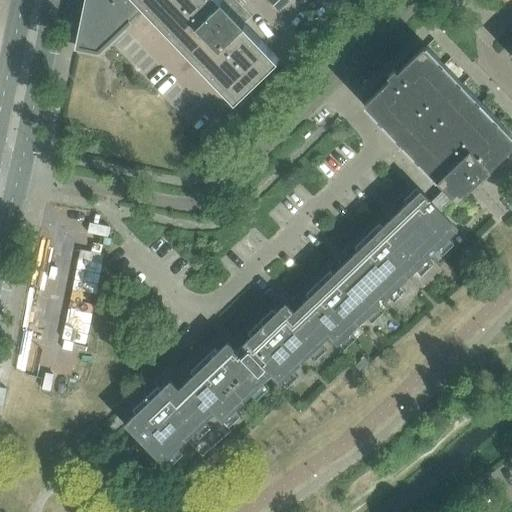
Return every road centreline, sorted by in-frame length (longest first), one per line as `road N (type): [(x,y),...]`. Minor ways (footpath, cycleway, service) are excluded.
road 1 (residential): [(19,172),(200,204),(418,0)]
road 2 (secondary): [(19,172),(55,0)]
